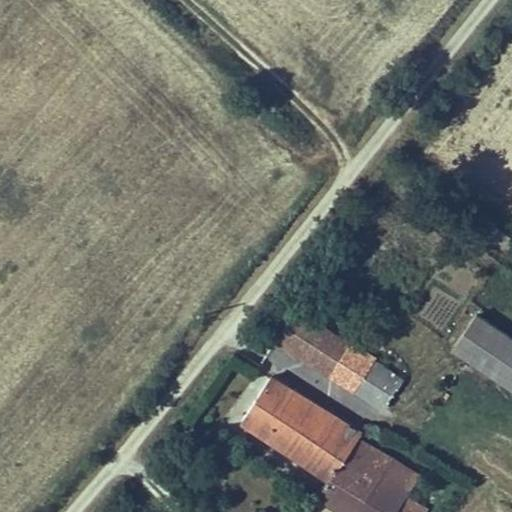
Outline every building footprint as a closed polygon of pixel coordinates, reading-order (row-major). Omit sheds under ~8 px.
[(418,367),(307,293),(289,321),(400,395),(418,367)] [(511,319),(498,307),(472,336),(511,369),(511,319)] [(330,457),(360,420),(362,418),(278,356),(249,396),(330,457)] [(395,446),(360,420),(330,457),(315,476),(354,504),(395,446)] [(381,511),(417,465),(395,446),(354,504),(365,511),(381,511)]
